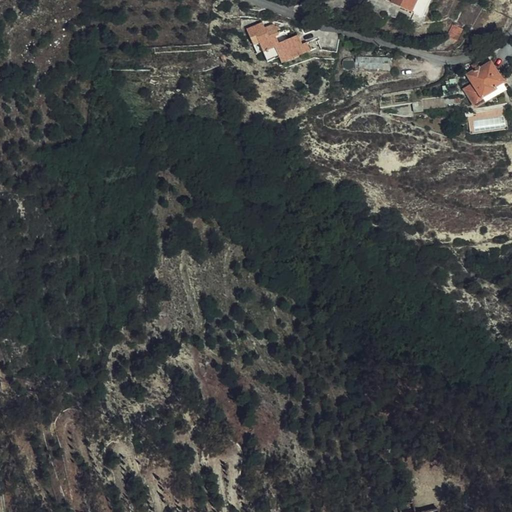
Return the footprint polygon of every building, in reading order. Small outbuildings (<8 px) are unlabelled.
[(430,0),(392,0),(391,2),(422,17),(430,0)] [(457,40),(462,28),(453,23),(447,36),(457,40)] [(249,35),(245,29),(231,40),(242,57),(248,53),(259,69),(270,62),(275,70),(301,51),(295,44),(291,46),(285,38),(268,50),(262,43),(266,40),(258,29),(249,35)] [(383,58),(361,58),(361,69),(383,69),(383,58)] [(473,84),(465,89),(474,103),(494,90),(504,84),(502,81),(505,79),(498,67),(494,69),(490,62),(479,69),(475,64),(472,66),(475,70),(467,75),(473,84)] [(443,102),(444,92),(422,89),(422,91),(412,90),(411,100),(420,101),(421,99),(443,102)] [(474,103),(465,89),(463,90),(475,108),(497,94),(494,90),(474,103)]
